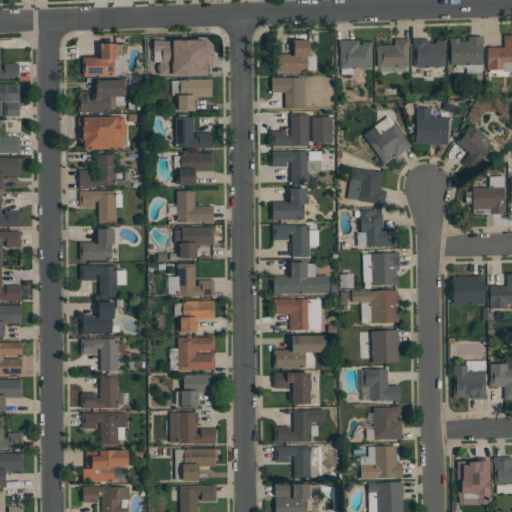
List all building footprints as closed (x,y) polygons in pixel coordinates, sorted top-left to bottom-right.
[(487,47),(487,76),(511,76),(511,62),(511,35),(503,35),(503,47),(487,47)] [(482,65),(482,36),(467,36),(467,39),(450,39),(449,64),(482,65)] [(308,40),(293,39),(293,54),(276,54),(276,72),(307,72),(308,40)] [(372,68),(371,42),(358,42),(358,39),(339,40),(340,74),(352,74),(352,68),(372,68)] [(408,39),(393,39),(393,45),(376,45),(376,67),(409,66),(408,39)] [(412,41),(414,68),(445,66),(444,39),(412,41)] [(0,47),(0,46),(0,78),(18,78),(18,62),(0,63),(0,47)] [(302,108),(302,78),(271,77),(270,92),(284,92),(283,108),(302,108)] [(124,79),(94,80),(94,91),(77,92),(77,110),(114,109),(114,95),(124,95),(124,79)] [(211,97),(211,79),(171,80),(171,95),(176,95),(176,111),(195,110),(194,97),(211,97)] [(0,115),(19,116),(20,84),(0,83),(0,115)] [(447,144),(448,116),(430,116),(430,107),(416,107),(415,143),(447,144)] [(271,146),(308,145),(307,115),(288,115),(288,130),(270,131),(271,146)] [(409,145),(388,115),(362,134),(384,164),(409,145)] [(121,148),(121,134),(125,134),(125,116),(78,117),(78,141),(83,141),(83,149),(121,148)] [(212,132),(193,133),(193,116),(174,116),(175,148),(212,148),(212,132)] [(0,120),(0,152),(20,152),(19,136),(1,137),(0,120)] [(469,153),(465,159),(475,166),(492,141),(469,125),(456,144),(469,153)] [(271,166),(289,166),(289,181),(308,181),(308,171),(320,171),(320,160),(307,160),(307,151),(271,151),(271,166)] [(212,153),(180,153),(180,164),(195,164),(195,171),(212,171),(212,153)] [(78,170),(78,187),(115,186),(114,154),(96,154),(96,170),(78,170)] [(19,157),(0,157),(0,189),(2,189),(2,177),(19,177),(19,157)] [(194,185),(195,165),(179,165),(178,185),(194,185)] [(347,200),(384,204),(386,191),(380,190),(382,171),(351,167),(347,200)] [(472,188),(472,214),(504,213),(503,176),(488,176),(488,187),(472,188)] [(271,220),(304,220),(304,188),(288,188),(288,202),(271,202),(271,220)] [(213,222),(213,206),(194,205),(194,190),(176,190),(175,221),(213,222)] [(79,192),(79,207),(97,207),(97,220),(116,220),(115,191),(79,192)] [(1,195),(0,195),(0,225),(20,225),(20,211),(1,211),(1,195)] [(358,247),(395,246),(395,228),(381,228),(381,209),(358,210),(358,247)] [(308,255),(309,225),(272,225),(272,240),(290,240),(290,254),(308,255)] [(195,259),(195,245),(212,244),(211,226),(179,227),(179,259),(195,259)] [(79,242),(79,260),(113,260),(112,228),(96,228),(96,242),(79,242)] [(0,263),(3,264),(2,247),(20,247),(20,232),(0,232),(0,263)] [(397,286),(397,271),(398,271),(398,252),(362,253),(363,286),(397,286)] [(272,276),(272,294),(328,293),(328,275),(315,275),(315,262),(290,263),(290,275),(272,276)] [(194,263),(176,264),(176,276),(167,276),(167,296),(214,294),(213,280),(194,280),(194,263)] [(98,295),(116,295),(116,284),(126,284),(125,270),(116,270),(116,265),(79,265),(80,280),(97,280),(98,295)] [(20,285),(2,285),(2,269),(0,268),(0,300),(20,300),(20,285)] [(488,308),(507,308),(507,303),(511,303),(511,273),(505,273),(505,286),(489,285),(488,308)] [(484,304),(484,276),(451,276),(452,304),(484,304)] [(397,322),(396,289),(351,291),(351,303),(360,303),(361,323),(397,322)] [(320,299),(274,298),(274,314),(289,314),(289,329),(320,330),(320,299)] [(197,332),(196,319),(214,319),(213,300),(179,301),(180,332),(197,332)] [(79,316),(80,334),(113,333),(112,301),(97,302),(97,316),(79,316)] [(21,305),(0,305),(0,336),(3,336),(3,323),(21,323),(21,305)] [(398,330),(371,330),(371,363),(398,363),(398,330)] [(324,335),(290,336),(290,349),(273,350),(274,367),(305,366),(305,352),(324,352),(324,335)] [(213,336),(177,337),(178,370),(214,370),(214,353),(196,353),(196,351),(214,350),(213,336)] [(0,374),(22,374),(21,342),(0,342),(0,374)] [(504,399),(511,398),(511,355),(505,356),(505,363),(489,364),(489,387),(503,386),(504,399)] [(453,365),(453,396),(471,396),(470,399),(484,399),(485,361),(465,361),(465,365),(453,365)] [(273,388),(291,388),(291,404),(310,403),(309,372),(273,372),(273,388)] [(214,374),(182,375),(182,391),(175,391),(175,406),(197,406),(197,392),(214,392),(214,374)] [(80,408),(116,408),(117,377),(98,377),(98,393),(80,392),(80,408)] [(21,379),(0,379),(0,410),(5,411),(4,397),(22,397),(21,379)] [(401,439),(401,420),(398,420),(398,406),(372,407),(373,439),(401,439)] [(273,426),(274,442),(310,441),(310,422),(324,421),(323,409),(291,410),(291,426),(273,426)] [(195,412),(168,413),(169,444),(215,443),(215,429),(196,430),(195,412)] [(98,441),(124,441),(124,433),(117,433),(117,426),(127,426),(127,413),(81,413),(81,429),(98,429),(98,441)] [(0,448),(22,448),(22,433),(3,433),(3,416),(0,415),(0,448)] [(396,446),(367,446),(367,456),(359,456),(359,479),(401,478),(401,463),(396,463),(396,446)] [(113,481),(113,466),(128,466),(127,449),(96,450),(96,452),(87,452),(87,468),(82,469),(82,482),(113,481)] [(22,471),(22,453),(0,453),(0,484),(5,485),(4,471),(22,471)] [(511,462),(511,456),(494,456),(493,493),(511,493),(511,485),(511,484),(511,462)] [(456,461),(456,494),(476,493),(477,504),(489,503),(489,460),(456,461)] [(368,511),(402,511),(402,482),(367,483),(368,511)] [(274,511),(307,511),(308,483),(274,483),(274,511)] [(216,486),(179,485),(179,511),(197,511),(197,500),(215,501),(216,486)] [(100,511),(127,511),(127,502),(128,502),(128,486),(81,486),(81,502),(100,502),(100,511)]
